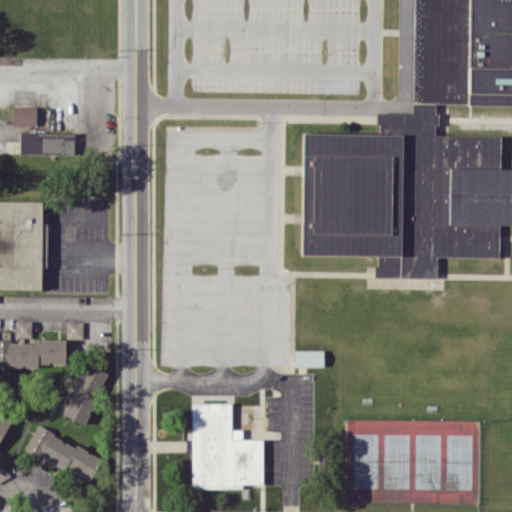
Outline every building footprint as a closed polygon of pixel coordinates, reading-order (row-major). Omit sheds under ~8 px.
[(511,105),(511,0),(413,0),(414,112),(377,112),(377,133),(302,133),(302,254),(375,255),(375,267),(498,267),(498,224),(511,224),(511,167),(500,168),(500,134),(435,134),(435,105),(511,105)] [(36,106),(12,106),(13,125),(36,124),(36,106)] [(19,153),(74,154),(74,132),(19,131),(19,153)] [(0,288),(41,289),(41,266),(46,267),(46,224),(42,224),(42,200),(0,199),(0,288)] [(15,337),(31,337),(31,320),(14,320),(15,337)] [(83,321),(66,321),(66,337),(83,338),(83,321)] [(8,341),(8,367),(38,366),(38,363),(65,363),(65,340),(8,341)] [(323,350),(294,350),(294,365),(323,365),(323,350)] [(84,424),(108,372),(86,361),(61,413),(84,424)] [(262,438),(242,439),(242,428),(231,428),(230,402),(190,402),(191,488),(241,488),(241,483),(262,483),(262,438)] [(0,439),(10,418),(0,413),(0,439)] [(101,457),(74,443),(74,444),(37,425),(24,447),(88,481),(101,457)] [(0,481),(15,472),(7,459),(0,462),(0,481)]
